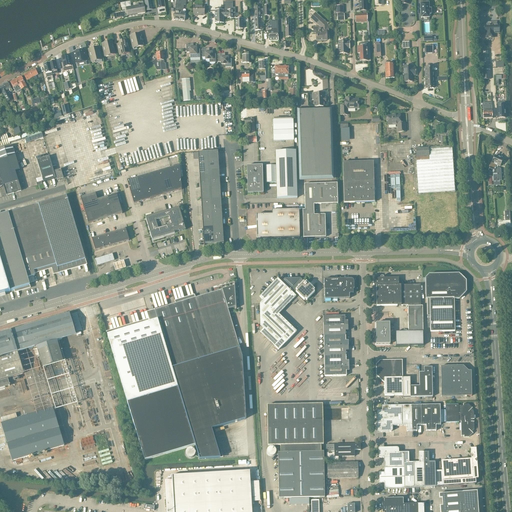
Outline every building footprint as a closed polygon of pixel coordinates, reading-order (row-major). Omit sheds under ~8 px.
[(144,5),(126,8),(127,16),(145,13),(144,7),(145,7),(146,8),(146,11),(153,10),(152,7),(150,0),(144,0),(145,5),(144,6),(144,5)] [(428,3),(420,4),(421,9),(421,12),(421,18),(422,21),(429,21),(429,18),(429,14),(431,14),(431,9),(429,9),(428,3)] [(193,6),(193,15),(198,15),(198,14),(204,15),(204,6),(193,6)] [(260,30),(260,22),(264,22),(263,13),(260,13),(260,6),(255,6),(255,30),(260,30)] [(228,10),(215,10),(215,14),(215,18),(215,23),(223,23),(224,23),(224,18),(227,18),(231,18),(233,18),(233,10),(228,10)] [(328,25),(315,13),(311,19),(320,28),(314,28),(314,33),(316,33),(316,41),(327,41),(327,33),(328,33),(328,25)] [(269,31),(269,41),(278,41),(277,22),(270,22),(270,26),(272,26),(272,31),(269,31)] [(499,25),(497,25),(497,22),(492,22),(493,25),(484,25),(484,28),(483,28),(483,32),(485,32),(485,34),(486,34),(486,38),(493,38),(493,33),(499,33),(499,25)] [(143,46),(140,34),(133,35),(134,38),(131,39),(133,50),(137,49),(137,47),(143,46)] [(128,47),(126,40),(120,42),(121,45),(117,46),(120,55),(123,54),(130,53),(129,47),(128,47)] [(339,49),(339,54),(347,54),(347,49),(349,49),(349,42),(347,42),(347,41),(339,41),(339,45),(338,45),(338,49),(339,49)] [(113,49),(111,42),(105,43),(106,46),(103,47),(105,56),(108,55),(108,56),(115,54),(114,49),(113,49)] [(186,45),(186,53),(189,53),(189,55),(190,58),(200,58),(200,50),(196,50),(196,48),(193,48),(193,46),(191,46),(191,44),(186,45)] [(99,55),(98,47),(92,49),(93,52),(89,53),(91,62),(95,61),(95,62),(102,60),(100,54),(99,55)] [(367,47),(357,47),(357,54),(360,53),(360,61),(368,61),(367,47)] [(202,49),(202,58),(205,58),(205,60),(209,60),(209,63),(216,63),(215,54),(212,54),(212,52),(209,52),(209,50),(206,51),(206,49),(202,49)] [(76,64),(87,61),(84,50),(73,52),(76,64)] [(487,52),(480,52),(480,65),(482,65),(488,65),(487,52)] [(164,64),(163,61),(163,53),(156,53),(157,58),(152,62),(156,70),(160,70),(160,71),(166,70),(165,63),(164,64)] [(217,54),(218,63),(220,62),(221,65),(225,65),(225,68),(232,68),(231,59),(228,59),(228,57),(225,57),(224,55),(222,55),(222,54),(217,54)] [(242,55),(242,64),(249,64),(249,66),(251,66),(251,63),(249,63),(249,55),(242,55)] [(69,61),(68,56),(61,58),(63,63),(61,64),(63,72),(73,70),(71,61),(69,61)] [(50,64),(52,75),(58,74),(55,62),(49,63),(50,64)] [(257,70),(257,73),(255,74),(255,80),(260,80),(260,77),(265,76),(265,73),(265,62),(258,62),(259,70),(257,70)] [(53,79),(52,75),(50,64),(43,65),(47,78),(50,77),(51,80),(53,79)] [(393,64),(392,64),(387,64),(385,64),(385,78),(394,78),(393,64)] [(482,79),(486,79),(490,79),(489,65),(488,65),(482,65),(482,79)] [(275,66),(275,74),(273,74),(273,77),(278,77),(278,80),(281,80),(281,77),(281,74),(282,66),(275,66)] [(403,66),(404,78),(405,82),(413,82),(412,77),(412,76),(413,76),(416,76),(415,68),(412,68),(412,66),(403,66)] [(425,78),(436,78),(436,74),(433,74),(433,68),(433,67),(425,68),(425,78)] [(29,72),(33,79),(38,76),(38,79),(37,79),(38,82),(41,81),(42,85),(45,85),(42,74),(39,75),(38,75),(35,69),(29,72)] [(27,82),(32,79),(33,79),(29,72),(24,75),(27,82)] [(249,72),(242,72),(242,78),(242,83),(249,83),(253,82),(253,72),(249,73),(249,72)] [(19,86),(20,88),(21,90),(27,87),(24,83),(21,77),(16,80),(19,86)] [(436,78),(425,78),(426,88),(426,89),(434,88),(434,82),(436,82),(436,78)] [(181,80),(182,91),(191,91),(190,79),(188,79),(181,80)] [(13,88),(15,91),(16,93),(21,90),(20,88),(19,86),(16,80),(10,83),(13,89),(13,88)] [(3,84),(7,91),(9,90),(10,92),(12,91),(7,82),(3,84)] [(3,84),(0,85),(0,88),(5,97),(8,102),(12,99),(7,91),(3,84)] [(312,99),(313,99),(314,107),(325,107),(325,102),(326,102),(326,97),(324,98),(324,93),(312,93),(312,99)] [(340,106),(340,116),(348,115),(348,109),(359,109),(358,99),(352,100),(352,98),(346,98),(346,100),(346,104),(344,104),(345,106),(340,106)] [(67,104),(61,106),(63,115),(69,114),(67,104)] [(497,106),(497,119),(505,118),(505,105),(497,106)] [(56,110),(52,111),(54,118),(62,116),(60,110),(56,111),(56,110)] [(299,114),(301,176),(332,175),(330,113),(299,114)] [(387,116),(388,126),(397,125),(397,133),(405,132),(405,123),(400,123),(400,115),(391,115),(391,116),(387,116)] [(255,132),(254,118),(244,119),(245,125),(250,124),(250,132),(255,132)] [(273,141),(294,140),(293,119),(273,120),(273,141)] [(12,126),(15,136),(21,135),(18,125),(12,126)] [(43,129),(27,134),(29,142),(45,136),(43,129)] [(0,146),(10,144),(9,143),(21,139),(20,136),(8,139),(7,134),(0,136),(0,146)] [(12,146),(0,149),(0,174),(4,186),(6,195),(21,191),(15,171),(20,170),(12,146)] [(416,148),(418,193),(455,191),(452,146),(416,148)] [(203,152),(204,164),(218,163),(218,151),(203,152)] [(276,182),(277,198),(297,198),(296,151),(275,151),(276,165),(265,165),(266,183),(276,182)] [(490,171),(493,172),(499,157),(495,155),(491,163),(494,164),(492,168),(491,168),(490,171)] [(39,169),(44,182),(56,178),(52,165),(49,157),(37,160),(39,169)] [(499,157),(493,172),(493,181),(501,181),(501,169),(497,167),(498,166),(500,167),(503,159),(499,157)] [(373,161),(343,162),(344,203),(375,202),(373,161)] [(204,164),(205,174),(219,173),(218,163),(204,164)] [(170,168),(174,179),(181,177),(180,165),(170,168)] [(252,166),(247,166),(247,168),(247,176),(247,180),(250,180),(250,183),(247,183),(247,192),(248,194),(253,193),(253,192),(257,192),(258,193),(263,193),(263,191),(262,167),(262,166),(257,166),(257,167),(252,168),(252,166)] [(165,169),(169,181),(174,179),(170,168),(165,169)] [(54,171),(56,178),(57,180),(63,178),(63,176),(65,176),(64,172),(62,173),(61,169),(54,171)] [(161,170),(164,182),(169,181),(165,169),(161,170)] [(157,175),(159,184),(164,182),(161,170),(156,172),(157,175)] [(153,180),(154,185),(159,184),(157,175),(156,172),(151,173),(153,180)] [(149,185),(150,186),(154,185),(153,180),(151,173),(146,175),(149,185)] [(205,174),(205,184),(220,183),(219,173),(205,174)] [(141,176),(145,188),(150,186),(149,185),(146,175),(141,176)] [(137,178),(140,189),(145,188),(141,176),(137,178)] [(169,181),(172,192),(182,190),(181,177),(174,179),(169,181)] [(127,180),(130,192),(140,189),(137,178),(127,180)] [(164,182),(168,194),(172,192),(169,181),(164,182)] [(159,184),(163,195),(168,194),(164,182),(159,184)] [(205,184),(206,194),(210,193),(220,193),(220,183),(205,184)] [(314,204),(338,204),(337,183),(304,184),(305,210),(314,210),(314,204)] [(150,186),(153,198),(163,195),(159,184),(154,185),(150,186)] [(140,189),(143,201),(153,198),(150,186),(145,188),(140,189)] [(134,204),(143,201),(140,189),(130,192),(134,204)] [(80,198),(84,211),(94,208),(99,206),(97,200),(95,193),(80,198)] [(200,194),(202,211),(211,210),(210,193),(206,194),(200,194)] [(210,193),(211,210),(221,210),(220,193),(210,193)] [(106,197),(109,207),(119,204),(116,194),(111,196),(106,197)] [(0,258),(10,292),(14,290),(30,286),(29,283),(34,281),(33,276),(34,276),(35,274),(34,271),(37,270),(51,266),(56,265),(57,268),(85,260),(85,259),(66,196),(0,215),(0,258)] [(109,207),(112,217),(122,214),(119,204),(109,207)] [(94,208),(98,221),(103,220),(100,210),(99,206),(94,208)] [(152,240),(163,236),(175,233),(174,232),(179,231),(179,232),(186,230),(184,224),(183,224),(182,223),(183,223),(179,207),(145,217),(152,240)] [(88,224),(98,221),(94,208),(84,211),(88,224)] [(202,211),(203,227),(213,227),(211,210),(202,211)] [(211,210),(213,227),(222,226),(221,210),(211,210)] [(272,211),(272,214),(256,215),(257,239),(300,238),(299,210),(272,211)] [(314,215),(314,210),(305,210),(302,210),(303,238),(314,237),(314,215)] [(314,215),(314,237),(326,237),(325,215),(314,215)] [(213,227),(213,235),(223,234),(222,226),(213,227)] [(203,227),(203,235),(213,235),(213,227),(203,227)] [(120,230),(124,242),(129,240),(125,228),(125,229),(120,230)] [(116,231),(119,243),(124,242),(120,230),(116,231)] [(111,233),(114,245),(119,243),(116,231),(111,233)] [(106,234),(110,246),(114,245),(111,233),(106,234)] [(101,236),(105,248),(110,246),(106,234),(101,236)] [(213,235),(214,243),(223,242),(223,244),(224,244),(223,234),(213,235)] [(203,235),(204,245),(204,244),(214,243),(213,235),(203,235)] [(96,237),(100,249),(105,248),(101,236),(96,237)] [(95,250),(100,249),(96,237),(92,238),(91,238),(95,250)] [(0,294),(5,293),(7,292),(10,292),(0,258),(0,294)] [(124,261),(113,264),(115,268),(115,271),(126,268),(125,264),(124,261)] [(427,315),(430,315),(430,332),(455,331),(454,299),(459,299),(466,292),(466,281),(459,274),(429,274),(425,278),(425,299),(427,299),(427,315)] [(380,278),(375,278),(375,286),(376,286),(376,306),(408,305),(408,307),(408,332),(395,332),(396,346),(423,346),(423,332),(422,306),(421,306),(421,305),(420,285),(399,285),(399,278),(384,278),(383,277),(383,276),(382,276),(381,276),(381,277),(380,277),(380,278)] [(296,296),(294,295),(296,293),(304,300),(305,299),(307,300),(314,292),(313,291),(314,289),(312,287),(312,286),(310,283),(309,284),(306,281),(305,283),(304,281),(303,282),(300,278),(284,279),(281,282),(277,279),(259,297),(263,301),(260,304),(260,326),(264,329),(260,332),(279,350),(296,332),(278,314),(296,296)] [(324,279),(324,289),(324,299),(349,299),(349,294),(353,294),(353,289),(354,289),(354,283),(354,282),(354,281),(353,280),(352,279),(351,279),(350,279),(347,279),(341,279),(340,278),(339,279),(324,279)] [(145,460),(195,445),(199,459),(220,458),(211,429),(246,419),(242,357),(239,348),(240,348),(239,348),(228,309),(236,307),(236,309),(234,283),(232,283),(233,284),(234,283),(234,286),(222,290),(155,310),(157,320),(107,335),(145,460)] [(77,313),(71,315),(76,332),(82,330),(77,313)] [(70,314),(0,334),(0,380),(24,373),(20,360),(24,358),(22,352),(18,353),(17,352),(37,347),(43,368),(63,362),(57,340),(76,335),(70,314)] [(323,316),(323,326),(348,326),(348,320),(345,321),(345,315),(323,316)] [(390,344),(390,342),(389,323),(376,323),(376,345),(390,344)] [(323,326),(324,336),(346,336),(345,331),(348,331),(348,326),(323,326)] [(324,336),(324,346),(348,346),(348,340),(346,341),(346,336),(324,336)] [(324,346),(324,356),(346,356),(346,351),(348,351),(348,346),(324,346)] [(324,356),(324,366),(349,366),(349,360),(346,361),(346,356),(324,356)] [(380,360),(376,365),(376,375),(384,383),(384,396),(403,395),(403,397),(410,397),(410,386),(410,377),(402,377),(402,360),(380,360)] [(324,376),(346,376),(346,371),(349,371),(349,366),(324,366),(324,376)] [(441,366),(441,382),(471,381),(471,371),(468,371),(463,366),(441,366)] [(419,386),(410,386),(410,397),(432,397),(432,367),(424,367),(424,372),(419,373),(419,386)] [(0,388),(10,385),(8,379),(0,381),(0,388)] [(441,382),(441,397),(472,396),(471,381),(441,382)] [(323,445),(322,406),(322,404),(267,405),(268,446),(280,446),(280,452),(278,452),(279,498),(324,497),(324,452),(321,452),(321,445),(323,445)] [(461,421),(461,436),(464,436),(464,437),(469,437),(472,433),(473,434),(473,433),(471,432),(474,430),(474,422),(472,422),(472,420),(474,420),(474,419),(473,412),(471,409),(472,408),(468,404),(463,404),(463,406),(461,406),(461,405),(460,405),(460,406),(458,406),(458,404),(446,405),(446,423),(459,422),(459,421),(461,421)] [(402,406),(402,426),(407,426),(407,432),(412,431),(411,405),(402,406)] [(411,405),(412,431),(417,431),(417,426),(421,426),(421,405),(411,405)] [(421,405),(421,426),(426,425),(426,431),(436,431),(436,425),(440,425),(440,405),(421,405)] [(377,413),(377,428),(378,428),(378,431),(381,431),(381,432),(390,432),(391,432),(391,431),(392,431),(392,430),(392,426),(402,426),(402,406),(382,406),(382,411),(378,411),(378,412),(377,412),(377,413)] [(53,408),(17,419),(16,413),(0,418),(2,423),(1,424),(12,461),(64,446),(53,408)] [(326,445),(326,453),(326,461),(338,461),(338,457),(354,456),(354,450),(360,450),(360,444),(326,445)] [(384,458),(384,468),(404,468),(404,463),(403,453),(404,453),(404,452),(399,453),(399,450),(398,449),(398,448),(397,448),(383,448),(383,449),(379,449),(379,453),(378,453),(379,456),(379,457),(379,458),(380,458),(381,458),(384,458)] [(442,470),(435,471),(435,486),(443,486),(476,484),(476,478),(478,478),(476,448),(471,448),(471,454),(473,456),(474,456),(473,456),(472,458),(471,458),(441,460),(442,470)] [(404,463),(404,468),(404,488),(414,488),(414,462),(409,462),(409,452),(404,452),(404,453),(403,453),(404,463)] [(414,462),(414,488),(424,487),(424,452),(419,452),(419,462),(414,462)] [(424,452),(424,487),(435,486),(435,462),(429,462),(429,452),(424,452)] [(327,463),(328,471),(328,479),(358,478),(358,462),(327,463)] [(384,489),(404,488),(404,468),(384,468),(384,473),(379,473),(379,483),(384,483),(384,489)] [(252,511),(250,471),(171,475),(173,494),(168,494),(169,506),(173,505),(173,511),(252,511)] [(478,511),(477,491),(439,494),(439,498),(442,498),(442,506),(440,506),(440,511),(478,511)] [(418,511),(418,504),(403,504),(403,498),(384,498),(384,503),(382,503),(382,511),(418,511)]
